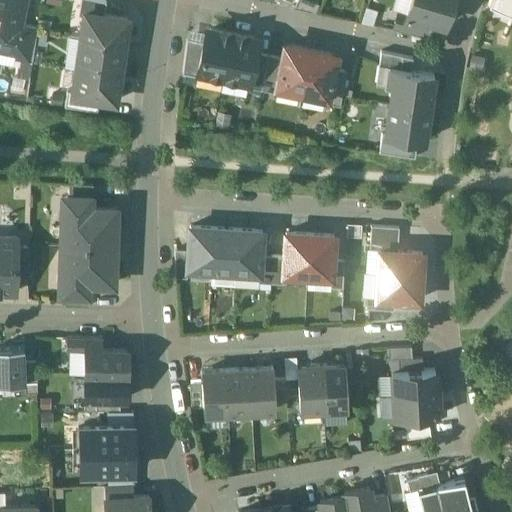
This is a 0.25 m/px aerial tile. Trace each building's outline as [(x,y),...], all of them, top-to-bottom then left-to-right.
[(24,0),(0,0),(0,49),(16,52),(22,23),(18,16),(22,14),(24,0)] [(106,1),(101,0),(80,0),(78,15),(84,16),(84,11),(104,14),(106,1)] [(451,0),(409,0),(406,12),(406,13),(429,20),(444,25),(451,0)] [(511,0),(489,0),(488,3),(511,12),(511,0)] [(429,20),(406,13),(406,12),(399,10),(394,29),(424,35),(429,20)] [(104,14),(84,11),(84,16),(81,38),(123,44),(127,18),(104,14)] [(22,23),(16,52),(15,58),(32,62),(37,26),(22,23)] [(211,29),(205,33),(203,42),(197,72),(198,72),(223,77),(232,33),(211,29)] [(254,37),(232,33),(223,77),(248,82),(250,83),(256,52),(258,43),(254,37)] [(123,44),(81,38),(76,69),(119,76),(123,44)] [(203,42),(187,38),(182,74),(197,77),(198,72),(197,72),(203,42)] [(311,49),(289,44),(283,48),(281,57),(275,88),(276,88),(302,93),(311,49)] [(332,53),(311,49),(302,93),(327,98),(328,99),(334,68),(336,59),(332,53)] [(402,55),(381,51),(378,66),(389,67),(389,66),(400,68),(402,55)] [(268,55),(256,52),(250,83),(248,82),(248,87),(261,90),(268,55)] [(281,57),(268,55),(261,90),(275,93),(276,88),(275,88),(281,57)] [(413,57),(402,55),(400,68),(411,69),(413,57)] [(17,77),(28,79),(31,65),(20,62),(17,77)] [(400,68),(389,66),(389,67),(386,85),(392,86),(431,92),(434,74),(411,70),(411,69),(400,68)] [(347,71),(334,68),(328,99),(327,98),(326,103),(340,106),(347,71)] [(119,76),(76,69),(73,91),(72,96),(99,100),(115,102),(119,76)] [(431,92),(392,86),(389,102),(429,108),(431,92)] [(73,91),(67,90),(65,107),(97,112),(99,100),(72,96),(73,91)] [(429,108),(389,102),(386,134),(416,140),(425,140),(429,108)] [(416,140),(386,134),(382,133),(379,152),(415,157),(416,140)] [(93,185),(69,184),(69,196),(91,196),(93,196),(93,185)] [(69,196),(67,196),(66,226),(62,230),(61,245),(115,246),(116,208),(91,208),(91,196),(69,196)] [(399,227),(371,225),(370,237),(398,239),(399,227)] [(214,228),(190,226),(189,251),(188,269),(211,270),(214,228)] [(238,229),(214,228),(211,270),(235,272),(238,229)] [(262,231),(238,229),(235,272),(259,273),(260,255),(262,231)] [(310,233),(286,232),(284,257),(283,275),(307,276),(310,233)] [(334,235),(310,233),(307,276),(331,278),(332,260),(334,235)] [(17,237),(0,236),(0,292),(15,293),(16,275),(17,247),(17,237)] [(398,239),(370,237),(369,249),(380,250),(397,251),(398,239)] [(115,246),(61,245),(61,260),(65,264),(64,294),(65,294),(88,295),(88,284),(114,284),(115,246)] [(28,247),(17,247),(16,275),(28,275),(28,247)] [(189,251),(174,250),(175,278),(187,279),(188,269),(189,251)] [(397,251),(380,250),(378,274),(421,276),(422,252),(397,251)] [(272,256),(260,255),(259,273),(259,283),(271,284),(272,256)] [(284,257),(272,256),(271,284),(283,285),(283,275),(284,257)] [(344,260),(332,260),(331,278),(331,288),(343,288),(344,260)] [(421,276),(378,274),(377,298),(395,299),(419,300),(421,276)] [(88,295),(65,294),(65,306),(89,307),(89,295),(88,295)] [(377,298),(367,297),(366,309),(394,311),(395,299),(377,298)] [(102,337),(66,337),(66,350),(85,350),(86,350),(102,350),(102,337)] [(24,347),(0,347),(0,383),(25,383),(24,360),(24,347)] [(411,347),(387,348),(388,360),(398,359),(412,359),(411,347)] [(102,350),(86,350),(85,350),(85,373),(127,375),(127,351),(102,350)] [(412,359),(398,359),(399,371),(423,370),(422,358),(412,359)] [(36,360),(24,360),(25,383),(25,392),(37,392),(36,360)] [(333,366),(333,363),(321,364),(324,410),(348,409),(345,365),(333,366)] [(308,367),(297,368),(297,377),(299,401),(300,412),(324,410),(321,364),(308,365),(308,367)] [(273,367),(249,368),(252,412),(275,411),(275,403),(274,379),(273,367)] [(249,368),(225,370),(228,413),(252,412),(249,368)] [(399,371),(391,372),(393,396),(438,393),(438,381),(436,381),(435,369),(423,370),(399,371)] [(225,370),(201,371),(202,383),(203,407),(204,415),(228,413),(225,370)] [(126,400),(127,375),(85,373),(84,399),(121,400),(126,400)] [(297,377),(286,378),(285,378),(287,402),(299,401),(297,377)] [(285,378),(274,379),(275,403),(287,402),(285,378)] [(202,383),(190,384),(191,408),(203,407),(202,383)] [(438,393),(393,396),(394,420),(438,417),(437,405),(439,405),(438,393)] [(121,412),(121,400),(84,399),(84,411),(107,411),(121,412)] [(121,412),(107,411),(107,424),(123,423),(123,426),(133,426),(133,411),(121,412)] [(107,424),(95,424),(95,426),(78,426),(78,448),(135,447),(135,426),(133,426),(123,426),(123,423),(107,424)] [(135,447),(78,448),(79,470),(95,469),(95,472),(107,472),(123,471),(123,469),(133,469),(135,469),(135,447)] [(123,469),(123,471),(107,472),(108,484),(132,484),(133,484),(133,469),(123,469)] [(437,472),(428,474),(415,477),(418,489),(439,483),(437,472)] [(415,477),(407,479),(410,491),(417,489),(418,489),(415,477)] [(418,489),(417,489),(423,511),(439,511),(477,503),(473,489),(467,491),(464,477),(439,483),(418,489)] [(132,484),(104,485),(105,497),(133,496),(132,484)] [(370,488),(343,492),(344,496),(345,496),(347,511),(374,511),(371,497),(370,488)] [(390,511),(387,494),(371,497),(374,511),(390,511)] [(105,497),(105,511),(151,511),(151,505),(149,505),(149,495),(133,496),(105,497)] [(344,496),(319,501),(321,511),(347,511),(345,496),(344,496)] [(35,511),(35,503),(0,504),(0,511),(35,511)] [(478,511),(477,503),(439,511),(478,511)]
